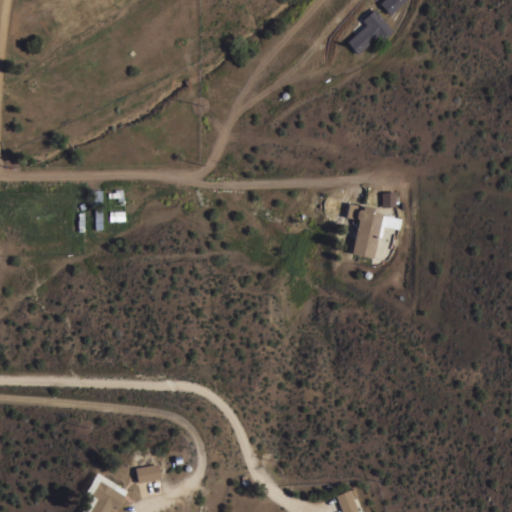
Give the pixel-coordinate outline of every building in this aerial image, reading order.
[(381,0),(404,0),(389,14),(378,3),(381,0)] [(392,30),(379,41),(375,36),(356,53),(345,41),(364,24),(360,19),(373,8),(392,30)] [(380,192),(394,191),(394,206),(380,207),(380,192)] [(347,202),(361,205),(361,204),(372,206),(371,211),(381,213),(381,214),(400,218),(398,229),(381,225),(379,236),(376,236),(371,257),(349,253),(356,219),(344,216),(347,202)] [(134,482),(131,467),(132,467),(131,459),(154,454),(156,463),(155,463),(158,478),(134,482)] [(123,490),(112,509),(108,507),(105,511),(77,511),(84,494),(81,492),(93,472),(123,490)] [(339,511),(333,495),(348,488),(348,489),(352,487),(355,494),(351,496),(357,511),(354,511),(339,511)]
